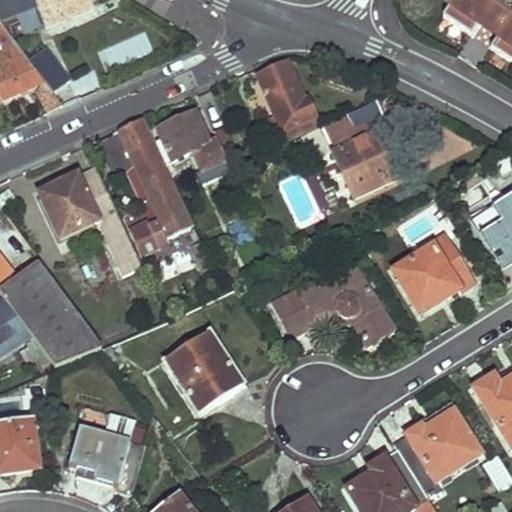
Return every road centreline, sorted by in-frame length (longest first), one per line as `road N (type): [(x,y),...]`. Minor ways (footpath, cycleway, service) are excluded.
road 1 (residential): [(0,163),(308,27)]
road 2 (residential): [(308,27),(380,53),(511,120)]
road 3 (residential): [(319,410),(382,390),(511,310)]
